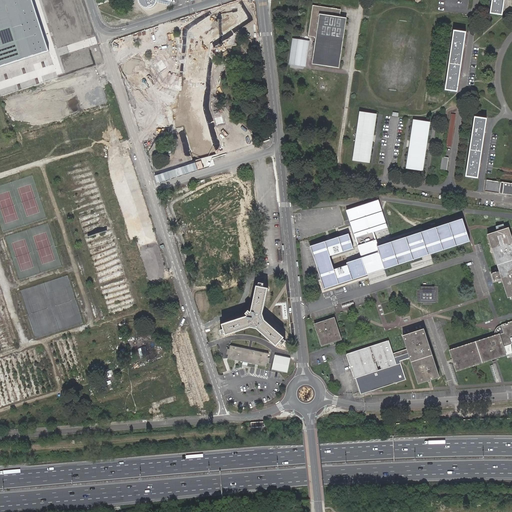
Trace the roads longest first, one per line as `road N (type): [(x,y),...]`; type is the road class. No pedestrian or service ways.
road 1 (motorway): [(511,449),(0,482)]
road 2 (motorway): [(0,499),(511,467)]
road 3 (track): [(240,416),(240,431),(0,450)]
road 4 (residential): [(152,189),(226,418)]
road 5 (residential): [(0,436),(226,418)]
road 6 (tertiary): [(279,148),(302,364)]
road 7 (residential): [(334,400),(363,406),(511,396)]
road 8 (residential): [(102,30),(152,189)]
road 9 (tertiary): [(262,0),(279,148)]
road 10 (unclassified): [(152,189),(279,148)]
road 11 (tertiary): [(102,30),(123,31),(217,0)]
